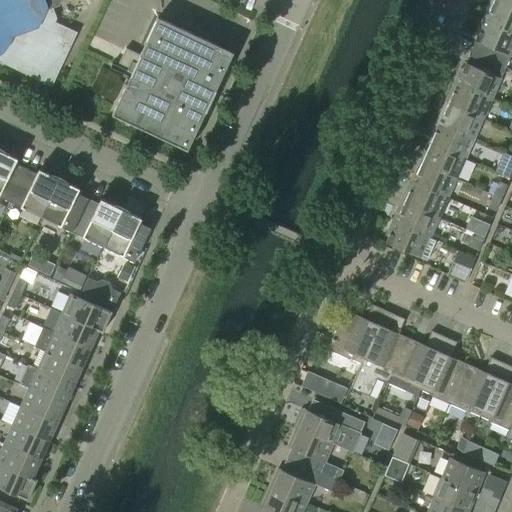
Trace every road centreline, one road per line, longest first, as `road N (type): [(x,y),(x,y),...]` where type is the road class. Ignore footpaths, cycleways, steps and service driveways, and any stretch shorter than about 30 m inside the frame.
road 1 (tertiary): [(64,511),(198,203)]
road 2 (residential): [(451,0),(339,259)]
road 3 (residential): [(339,259),(224,511)]
road 4 (tertiary): [(198,203),(284,0)]
road 5 (residential): [(198,203),(0,113)]
road 6 (residential): [(511,337),(339,259)]
